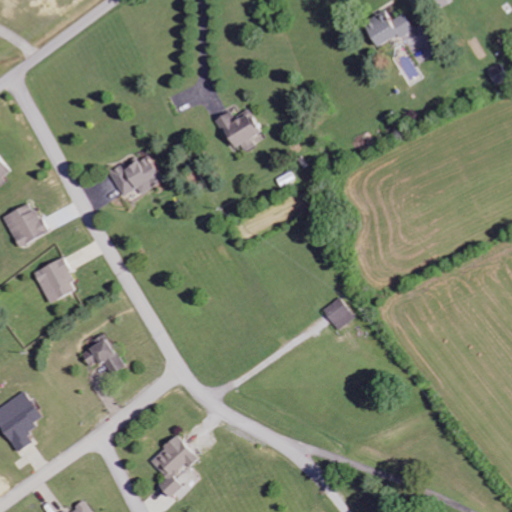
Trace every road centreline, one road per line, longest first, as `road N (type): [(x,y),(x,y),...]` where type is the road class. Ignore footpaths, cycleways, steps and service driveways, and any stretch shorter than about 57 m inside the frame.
road 1 (residential): [(12,78),(190,381),(319,476),(350,511)]
road 2 (residential): [(0,508),(186,374)]
road 3 (residential): [(117,0),(0,87)]
